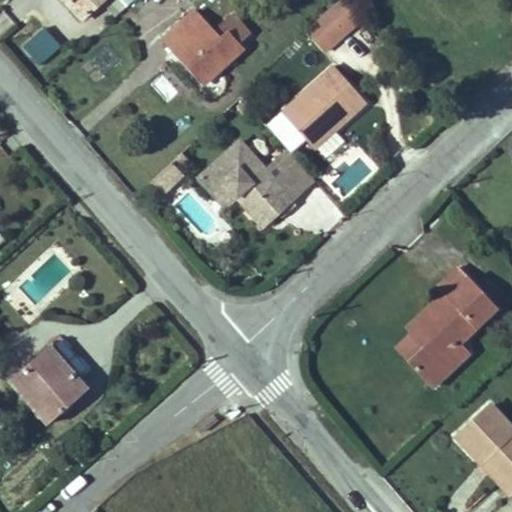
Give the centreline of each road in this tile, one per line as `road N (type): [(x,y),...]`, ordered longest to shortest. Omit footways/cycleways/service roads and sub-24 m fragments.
road 1 (tertiary): [(245,352),(0,76)]
road 2 (residential): [(245,352),(511,102)]
road 3 (residential): [(63,511),(245,352)]
road 4 (tertiary): [(382,511),(245,352)]
